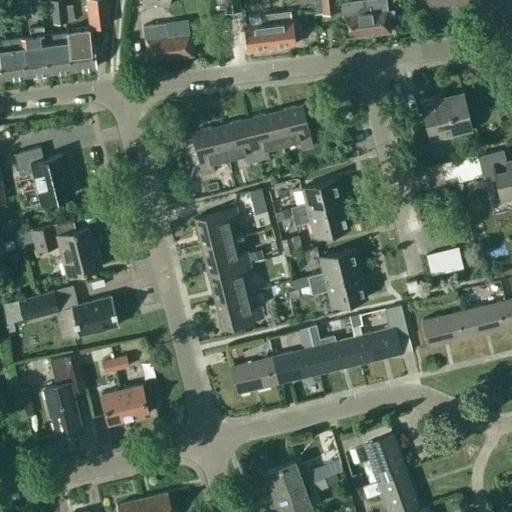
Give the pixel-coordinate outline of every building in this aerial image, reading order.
[(16,15),(14,0),(3,0),(5,19),(17,18),(17,15),(16,15)] [(29,14),(28,0),(14,0),(16,15),(17,15),(29,14)] [(64,20),(61,0),(48,0),(51,22),(64,20)] [(85,0),(88,21),(107,19),(105,0),(85,0)] [(241,10),(239,0),(212,0),(213,8),(224,7),(225,12),(241,10)] [(320,0),(322,13),(335,12),(333,0),(320,0)] [(387,16),(393,16),(393,9),(387,10),(385,0),(353,0),(340,2),(344,36),(389,31),(387,16)] [(249,48),(294,42),(290,10),(245,15),(249,48)] [(87,28),(66,30),(68,50),(70,69),(94,66),(92,51),(106,49),(106,54),(107,54),(109,19),(107,19),(88,21),(87,22),(87,28)] [(187,20),(165,22),(142,25),(143,37),(144,37),(146,60),(191,55),(189,33),(188,33),(187,20)] [(47,72),(70,69),(66,30),(43,33),(47,72)] [(24,75),(47,72),(43,33),(19,36),(24,75)] [(19,36),(0,38),(0,69),(1,77),(24,75),(19,36)] [(430,139),(470,129),(462,94),(433,101),(433,97),(420,100),(424,117),(410,121),(415,146),(431,142),(430,139)] [(274,110),(282,145),(299,140),(301,148),(311,146),(301,104),(274,110)] [(274,110),(247,117),(257,159),(268,157),(266,148),(282,145),(274,110)] [(247,117),(220,123),(228,158),(244,154),(246,162),(257,159),(247,117)] [(211,162),(228,158),(220,123),(192,130),(202,173),(213,170),(211,162)] [(40,201),(72,193),(62,153),(42,158),(39,145),(14,152),(19,173),(32,170),(40,201)] [(502,148),(476,154),(453,160),(459,184),(483,179),(495,176),(500,200),(511,197),(511,160),(505,162),(502,148)] [(291,214),(343,201),(337,177),(300,186),(304,202),(289,205),(291,214)] [(263,202),(259,186),(239,191),(243,207),(263,202)] [(343,201),(291,214),(294,224),(309,220),(312,235),(349,226),(343,201)] [(289,215),(286,204),(272,208),(275,219),(289,215)] [(194,217),(201,245),(234,237),(230,221),(238,219),(235,207),(194,217)] [(170,222),(192,219),(191,210),(168,214),(170,222)] [(72,217),(46,223),(13,232),(16,242),(31,238),(34,248),(58,242),(66,274),(100,265),(95,248),(91,249),(89,240),(90,240),(87,225),(75,228),(72,217)] [(12,234),(1,240),(9,255),(20,250),(12,234)] [(295,250),(290,234),(280,237),(284,253),(295,250)] [(238,253),(234,237),(201,245),(208,272),(249,262),(246,251),(238,253)] [(306,274),(309,284),(360,271),(354,246),(317,255),(321,271),(306,274)] [(452,270),(462,268),(457,247),(446,250),(452,270)] [(260,248),(246,251),(248,259),(262,256),(260,248)] [(435,253),(441,273),(452,270),(446,250),(435,253)] [(431,276),(441,273),(435,253),(425,255),(431,276)] [(249,262),(208,272),(214,299),(248,291),(244,274),(251,273),(249,262)] [(360,271),(309,284),(311,293),(326,289),(330,305),(367,296),(360,271)] [(290,278),(293,288),(298,286),(300,286),(309,284),(306,274),(290,278)] [(293,288),(292,288),(287,289),(289,298),(295,297),(298,292),(296,287),(293,288)] [(52,288),(17,297),(3,301),(6,321),(22,317),(57,308),(52,288)] [(248,291),(214,299),(221,327),(263,317),(260,305),(252,307),(248,291)] [(118,323),(110,294),(70,304),(77,333),(118,323)] [(510,325),(511,324),(511,296),(503,298),(510,325)] [(469,335),(510,325),(503,298),(462,308),(469,335)] [(388,326),(353,334),(359,361),(400,351),(397,336),(408,333),(400,302),(383,306),(388,326)] [(469,335),(462,308),(421,318),(428,345),(469,335)] [(358,312),(348,314),(350,325),(358,323),(361,322),(358,312)] [(359,361),(353,334),(334,339),(332,333),(317,336),(314,323),(307,324),(312,344),(318,371),(359,361)] [(303,346),(271,354),(277,381),(318,371),(312,344),(307,325),(296,327),(299,340),(302,342),(303,346)] [(240,344),(230,346),(232,355),(242,352),(240,344)] [(277,381),(271,354),(230,364),(236,391),(277,381)] [(80,429),(73,397),(72,397),(70,389),(85,386),(78,355),(63,359),(68,380),(45,385),(49,402),(48,402),(56,435),(80,429)] [(116,368),(128,365),(125,355),(113,357),(116,368)] [(116,368),(113,357),(101,360),(103,371),(116,368)] [(120,387),(128,417),(147,413),(140,383),(120,387)] [(108,422),(128,417),(120,387),(101,392),(108,422)] [(39,397),(23,402),(26,414),(42,410),(39,397)] [(377,479),(406,468),(392,430),(353,444),(358,458),(368,455),(377,479)] [(265,469),(273,493),(323,475),(319,464),(306,469),(307,471),(298,474),(293,459),(265,469)] [(406,468),(377,479),(388,511),(403,511),(420,506),(420,505),(406,468)] [(363,484),(360,470),(349,473),(353,486),(363,484)] [(323,475),(273,493),(280,511),(292,511),(310,506),(305,493),(327,485),(323,475)] [(141,496),(145,511),(172,511),(167,490),(166,490),(141,496)] [(145,511),(141,496),(116,501),(118,511),(145,511)] [(403,511),(430,511),(427,503),(420,505),(420,506),(403,511)]
